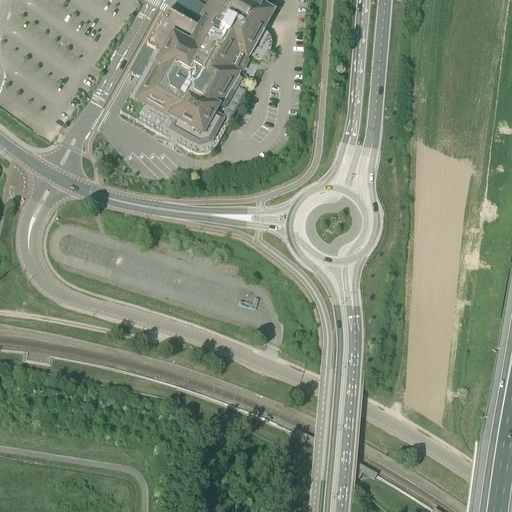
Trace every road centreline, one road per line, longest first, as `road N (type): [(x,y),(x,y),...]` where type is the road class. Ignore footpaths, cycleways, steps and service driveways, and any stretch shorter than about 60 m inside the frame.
road 1 (unclassified): [(511,503),(312,387),(59,294),(40,280),(28,236),(55,177)]
road 2 (secondary): [(288,233),(332,286),(339,326),(326,511)]
road 3 (secondary): [(342,511),(352,308)]
road 4 (track): [(168,328),(146,338),(0,313)]
road 5 (tertiary): [(210,215),(117,201),(55,177)]
road 6 (secondary): [(370,148),(385,0)]
road 7 (secondary): [(362,0),(349,137)]
road 8 (motorway): [(511,393),(493,511)]
